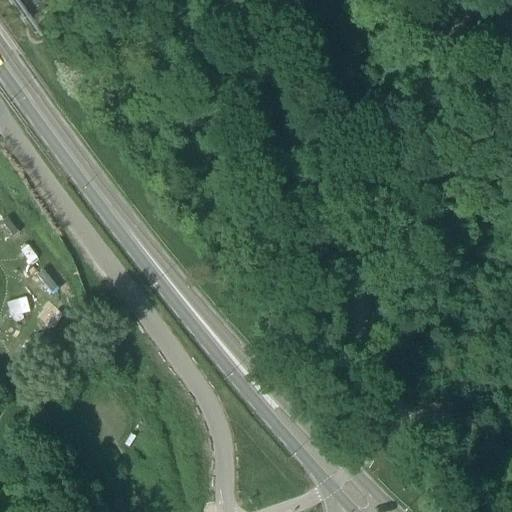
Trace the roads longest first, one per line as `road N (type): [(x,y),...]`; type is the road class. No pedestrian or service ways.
road 1 (secondary): [(343,483),(129,235),(0,61)]
road 2 (unclassified): [(228,511),(224,434),(196,382),(0,118)]
road 3 (track): [(365,350),(360,310),(367,274),(466,0)]
